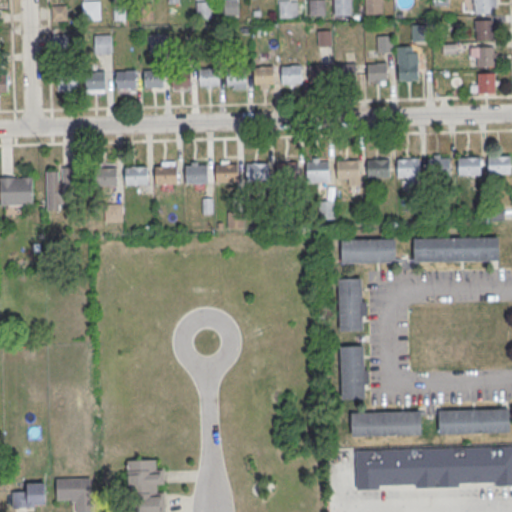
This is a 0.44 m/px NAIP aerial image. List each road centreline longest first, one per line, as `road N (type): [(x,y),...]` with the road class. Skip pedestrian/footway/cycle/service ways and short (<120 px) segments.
road 1 (residential): [(511,114),(0,127)]
road 2 (residential): [(27,0),(32,127)]
